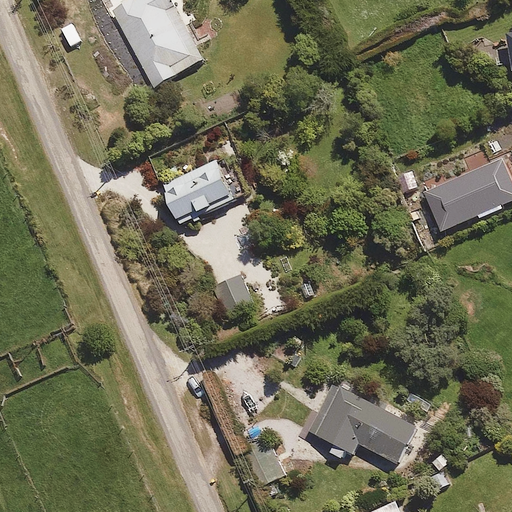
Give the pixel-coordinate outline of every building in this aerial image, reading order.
[(173,0),(130,0),(112,10),(154,88),(204,62),(172,1),(173,0)] [(239,201),(221,162),(168,187),(186,225),(239,201)] [(442,234),(478,218),(480,222),(505,211),(503,207),(511,202),(511,184),(502,162),(425,196),(442,234)] [(420,189),(416,173),(398,178),(402,194),(420,189)] [(253,304),(242,277),(215,289),(227,315),(253,304)] [(347,455),(352,458),(358,447),(398,467),(417,432),(327,384),(303,430),(335,448),(331,455),(343,462),(347,455)]
